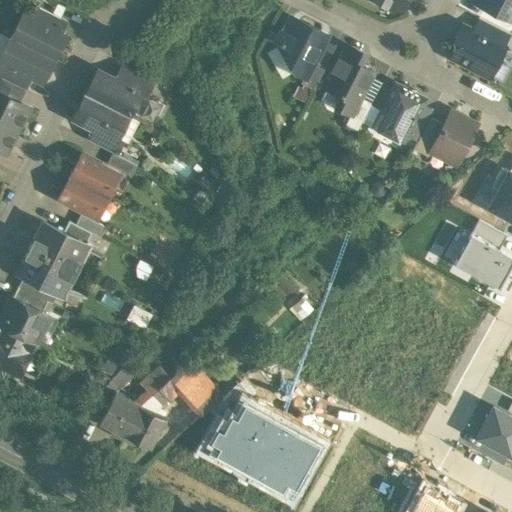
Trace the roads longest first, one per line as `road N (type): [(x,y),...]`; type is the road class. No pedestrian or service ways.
road 1 (residential): [(511,312),(433,452),(511,495)]
road 2 (residential): [(119,27),(85,46),(0,227)]
road 3 (tertiary): [(0,447),(115,511)]
road 4 (residential): [(304,0),(410,58)]
